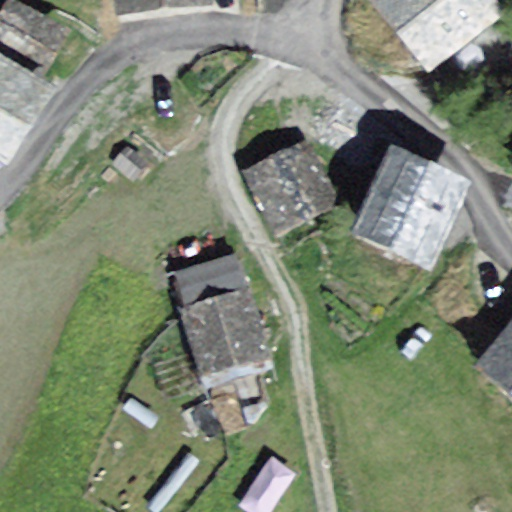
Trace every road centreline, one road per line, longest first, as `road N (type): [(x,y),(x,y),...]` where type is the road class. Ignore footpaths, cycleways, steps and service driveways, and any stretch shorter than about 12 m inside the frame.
road 1 (track): [(104,55),(167,36),(239,35),(303,47),(242,93),(222,139),(223,197),(294,309),(320,511)]
road 2 (residential): [(324,0),(303,47),(431,141),(473,186),(511,254)]
road 3 (track): [(0,184),(104,55)]
